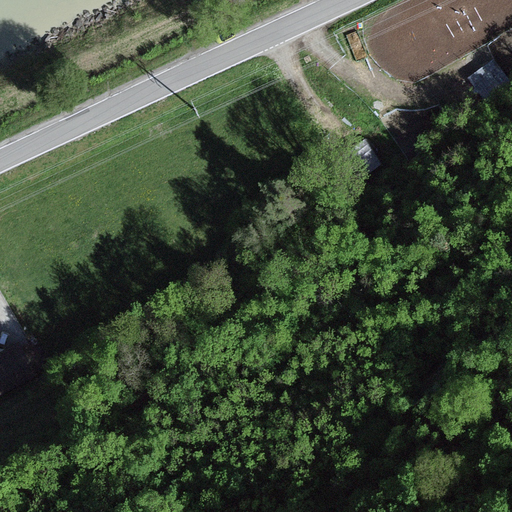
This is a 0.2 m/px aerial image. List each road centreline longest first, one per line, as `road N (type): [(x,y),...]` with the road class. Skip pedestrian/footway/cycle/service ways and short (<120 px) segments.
road 1 (unclassified): [(346,0),(0,159)]
road 2 (track): [(271,34),(324,164)]
